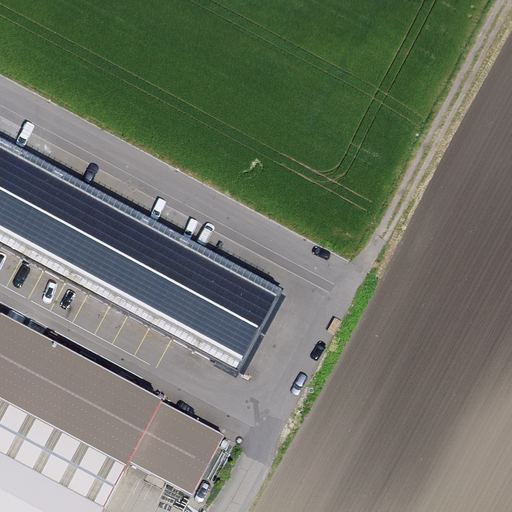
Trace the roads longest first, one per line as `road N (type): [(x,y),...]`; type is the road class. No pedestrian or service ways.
road 1 (unknown): [(263,441),(0,293)]
road 2 (unclassified): [(353,275),(225,511)]
